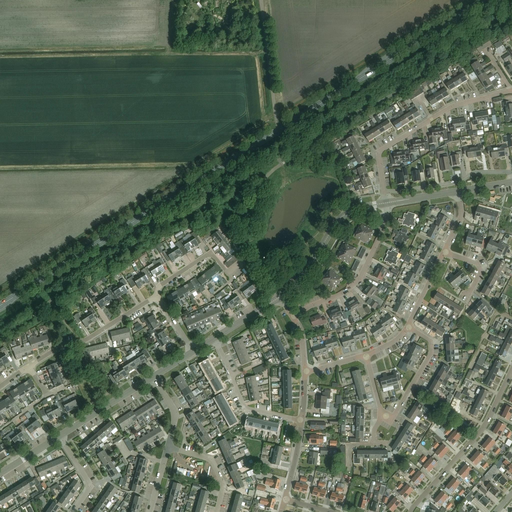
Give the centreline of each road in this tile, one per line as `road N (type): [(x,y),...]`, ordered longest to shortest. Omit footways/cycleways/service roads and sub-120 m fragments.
road 1 (primary): [(0,305),(484,0)]
road 2 (residential): [(384,192),(382,149),(451,106),(511,90)]
road 3 (residential): [(410,511),(479,432),(511,368)]
road 4 (residential): [(292,316),(360,278),(388,218),(385,202)]
road 5 (residential): [(28,367),(157,295)]
road 6 (residential): [(281,296),(347,211),(385,202)]
road 7 (residential): [(384,192),(474,173),(509,172),(511,181)]
road 8 (residential): [(301,420),(244,407),(215,337)]
road 9 (residential): [(382,414),(393,415),(430,353),(431,340),(408,326)]
